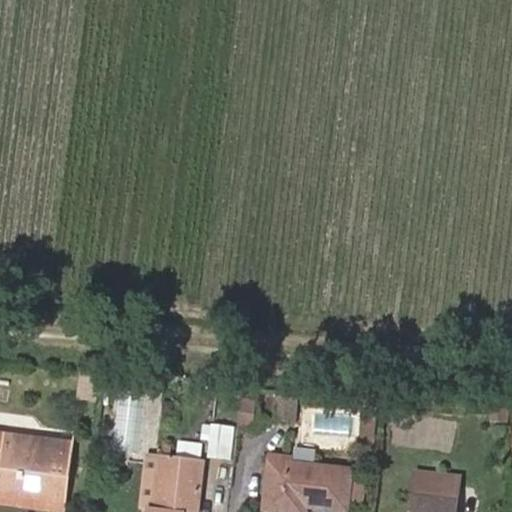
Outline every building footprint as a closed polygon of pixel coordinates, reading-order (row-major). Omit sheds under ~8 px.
[(241,394),(238,421),(252,423),(255,395),(241,394)] [(301,396),(279,396),(278,420),(300,421),(301,396)] [(376,422),(379,399),(357,398),(354,413),(361,414),(360,420),(376,422)] [(357,443),(373,445),(376,422),(360,420),(357,443)] [(203,422),(200,456),(229,458),(232,424),(203,422)] [(6,434),(1,472),(0,477),(0,490),(46,497),(46,501),(65,504),(73,442),(6,434)] [(196,456),(198,443),(178,440),(176,453),(196,456)] [(263,511),(304,511),(305,508),(346,511),(350,470),(291,464),(292,459),(269,456),(263,511)] [(197,511),(203,463),(161,459),(154,509),(149,509),(148,511),(197,511)] [(455,511),(459,479),(416,474),(411,511),(455,511)] [(349,478),(347,501),(361,502),(363,479),(349,478)]
